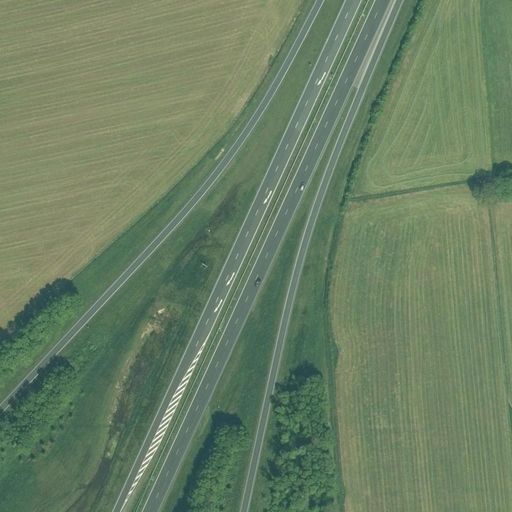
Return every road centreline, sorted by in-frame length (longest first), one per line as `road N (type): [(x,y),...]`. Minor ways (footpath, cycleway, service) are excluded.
road 1 (trunk): [(353,0),(116,511)]
road 2 (trunk): [(149,511),(383,0)]
road 3 (trunk): [(244,511),(299,261),(399,0)]
road 4 (trunk): [(319,0),(262,105),(197,197),(0,409)]
